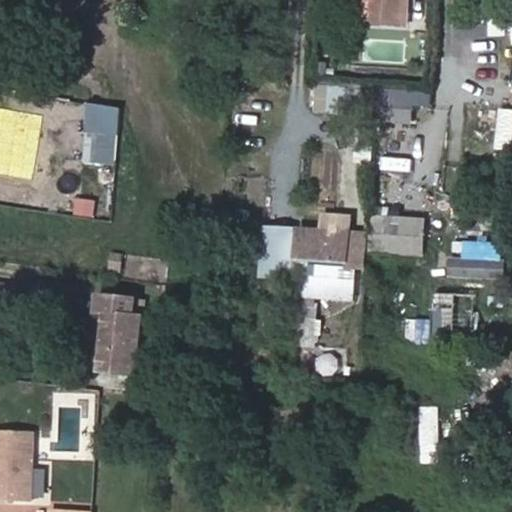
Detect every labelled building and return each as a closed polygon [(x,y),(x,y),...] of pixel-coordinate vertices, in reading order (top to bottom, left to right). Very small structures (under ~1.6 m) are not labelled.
[(366,0),(366,18),(407,19),(407,0),(366,0)] [(511,21),(481,21),(481,34),(511,34),(511,21)] [(313,89),(311,112),(373,118),(375,94),(313,89)] [(421,104),(422,91),(390,89),(389,102),(421,104)] [(116,136),(119,105),(85,102),(82,133),(116,136)] [(447,105),(444,139),(457,141),(461,106),(447,105)] [(507,151),(511,121),(511,108),(498,106),(491,149),(507,151)] [(40,120),(6,116),(0,167),(0,168),(34,173),(40,120)] [(93,216),(94,198),(73,196),(71,214),(93,216)] [(424,221),(375,219),(373,251),(422,253),(424,221)] [(274,279),(277,229),(264,228),(261,279),(274,279)] [(285,280),(286,245),(287,230),(277,229),(274,279),(285,280)] [(299,281),(301,231),(287,230),(286,245),(285,280),(299,281)] [(357,303),(359,267),(370,268),(371,235),(301,231),(299,281),(301,281),(300,299),(357,303)] [(504,246),(467,245),(467,261),(453,261),(452,274),(502,277),(504,246)] [(0,296),(17,298),(19,273),(0,271),(0,296)] [(105,301),(98,359),(145,364),(151,305),(132,303),(134,286),(97,282),(95,300),(105,301)] [(297,334),(299,299),(287,298),(285,335),(297,336),(297,334)] [(316,335),(318,300),(300,299),(299,299),(297,334),(316,335)] [(407,320),(407,344),(431,344),(431,320),(407,320)] [(449,342),(484,343),(485,324),(449,323),(449,342)] [(315,348),(316,335),(297,334),(297,336),(297,346),(315,348)] [(439,463),(439,407),(408,407),(408,421),(422,421),(422,463),(439,463)] [(0,498),(31,500),(35,433),(0,430),(0,498)]
